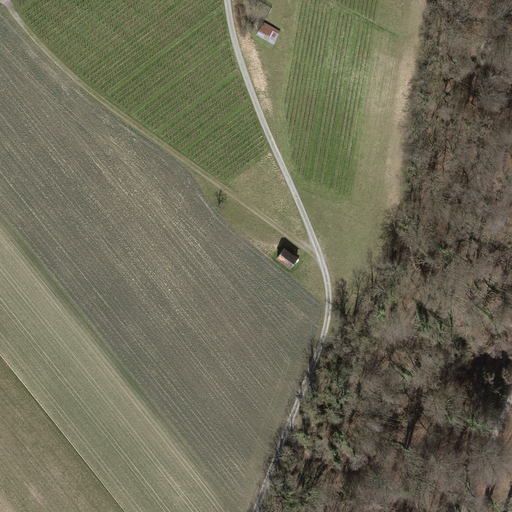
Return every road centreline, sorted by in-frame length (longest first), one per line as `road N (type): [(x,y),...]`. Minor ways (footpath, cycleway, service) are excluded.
road 1 (track): [(227,0),(250,88),(327,276),(330,311),(256,511)]
road 2 (track): [(5,0),(68,75),(318,249)]
road 3 (track): [(511,401),(462,511)]
